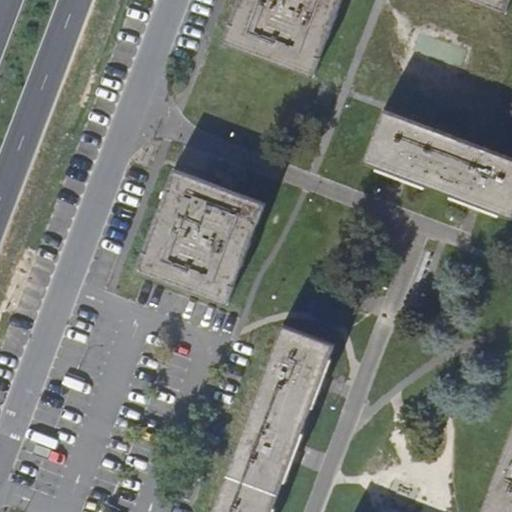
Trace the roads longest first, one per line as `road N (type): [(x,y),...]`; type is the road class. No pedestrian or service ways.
road 1 (residential): [(0,459),(170,0)]
road 2 (primary): [(0,182),(68,0)]
